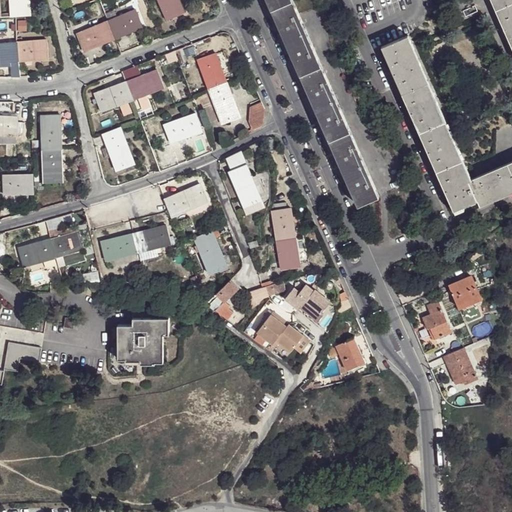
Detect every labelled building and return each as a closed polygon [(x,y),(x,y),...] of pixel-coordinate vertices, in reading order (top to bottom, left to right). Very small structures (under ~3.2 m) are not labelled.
[(25,16),(32,15),(30,0),(10,0),(11,7),(12,16),(17,16),(25,16)] [(184,13),(179,0),(157,0),(166,20),(184,13)] [(358,206),(379,196),(292,0),(289,0),(271,8),(355,198),(358,206)] [(511,0),(494,0),(511,42),(511,161),(469,180),(408,35),(382,47),(454,210),(477,199),(480,206),(511,192),(511,0)] [(475,7),(463,12),(466,18),(478,13),(475,7)] [(109,21),(116,39),(143,28),(136,11),(109,21)] [(78,33),(86,51),(116,39),(109,21),(78,33)] [(23,41),(17,41),(19,61),(47,58),(46,39),(23,41)] [(19,61),(17,41),(0,42),(0,61),(12,61),(19,61)] [(198,60),(208,87),(226,81),(216,54),(198,60)] [(156,70),(125,82),(132,100),(140,97),(148,94),(163,89),(156,70)] [(226,81),(208,87),(222,124),(240,117),(226,81)] [(125,82),(94,94),(101,112),(132,100),(125,82)] [(148,94),(140,97),(144,109),(153,107),(148,94)] [(249,122),(253,131),(254,130),(263,125),(264,110),(261,102),(250,107),(249,122)] [(0,114),(0,134),(0,135),(17,135),(18,122),(18,116),(0,114)] [(203,133),(196,114),(164,126),(171,144),(203,133)] [(42,149),(62,147),(60,115),(40,117),(42,149)] [(112,159),(116,171),(134,164),(120,128),(102,135),(107,149),(112,159)] [(0,143),(17,144),(17,135),(0,135),(0,136),(0,143)] [(63,180),(62,147),(42,149),(44,181),(63,180)] [(107,149),(102,151),(106,161),(112,159),(107,149)] [(232,170),(247,164),(242,150),(227,157),(232,170)] [(243,207),(262,200),(247,164),(232,170),(228,172),(243,207)] [(4,194),(33,192),(33,173),(3,173),(4,194)] [(169,211),(172,218),(207,203),(199,185),(164,200),(169,211)] [(262,200),(243,207),(246,215),(265,207),(262,200)] [(272,211),(276,241),(296,238),(291,208),(286,209),(272,211)] [(170,245),(165,226),(134,234),(138,253),(170,245)] [(79,231),(51,239),(56,258),(85,250),(79,231)] [(209,274),(227,267),(216,239),(213,233),(212,231),(194,239),(209,274)] [(138,253),(134,234),(102,241),(106,261),(138,253)] [(296,238),(276,241),(281,270),(300,267),(296,238)] [(25,267),(56,258),(51,239),(20,248),(25,267)] [(470,278),(447,288),(460,316),(482,306),(470,278)] [(238,288),(230,280),(206,302),(215,310),(224,301),(238,288)] [(277,282),(264,287),(266,297),(267,297),(286,291),(283,280),(277,282)] [(300,292),(294,287),(285,300),(299,310),(301,308),(318,322),(324,315),(322,314),(331,302),(316,290),(315,291),(307,284),(300,292)] [(261,288),(247,294),(251,308),(262,298),(266,297),(264,287),(263,287),(261,288)] [(215,310),(229,322),(236,314),(229,309),(231,306),(224,301),(215,310)] [(430,329),(434,340),(450,332),(438,302),(426,307),(429,315),(422,318),(427,330),(430,329)] [(0,310),(0,311),(0,324),(44,332),(46,318),(0,310)] [(119,325),(119,358),(141,359),(141,361),(164,362),(165,334),(170,335),(170,318),(164,318),(164,310),(134,310),(134,325),(119,325)] [(229,322),(237,327),(246,317),(238,310),(236,314),(229,322)] [(265,322),(257,332),(274,344),(277,340),(292,351),(295,348),(302,354),(311,341),(289,324),(287,327),(271,314),(265,322)] [(65,316),(64,325),(73,327),(74,318),(65,316)] [(244,333),(250,337),(255,330),(257,332),(265,322),(262,321),(256,329),(250,324),(244,333)] [(351,338),(334,345),(346,371),(356,366),(351,355),(358,352),(351,338)] [(8,340),(3,367),(17,370),(19,357),(38,360),(41,346),(8,340)] [(463,348),(443,357),(455,385),(463,382),(467,381),(468,384),(476,380),(463,348)] [(356,366),(361,363),(363,363),(358,352),(351,355),(356,366)] [(300,388),(304,393),(312,391),(314,390),(321,389),(320,385),(313,386),(313,384),(303,385),(300,388)]
